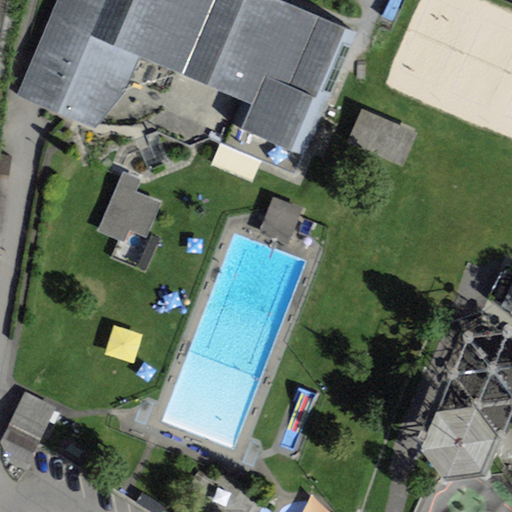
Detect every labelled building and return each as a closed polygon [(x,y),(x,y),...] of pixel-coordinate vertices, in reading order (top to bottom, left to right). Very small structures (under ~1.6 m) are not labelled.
[(96,125),(134,140),(119,147),(128,155),(151,146),(146,135),(157,131),(190,145),(209,137),(294,174),(355,32),(280,0),(61,0),(25,89),(23,88),(20,96),(95,127),(96,125)] [(362,117),(352,141),(400,161),(410,138),(362,117)] [(144,233),(158,203),(132,192),(136,183),(124,178),(102,229),(123,238),(128,226),(144,233)] [(274,199),(262,232),(287,241),(299,209),(297,208),(302,196),(281,188),(276,200),(274,199)] [(511,286),(501,307),(511,315),(511,286)] [(106,352),(134,362),(143,334),(116,324),(106,352)] [(25,397),(4,440),(29,453),(51,409),(25,397)]
